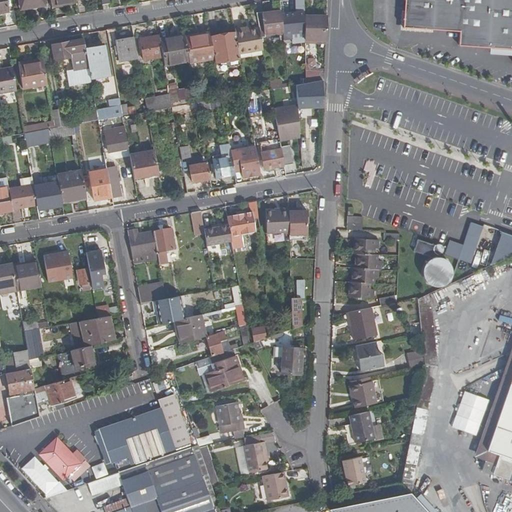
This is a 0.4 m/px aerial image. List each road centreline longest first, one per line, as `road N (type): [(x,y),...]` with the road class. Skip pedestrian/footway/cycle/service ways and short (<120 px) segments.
road 1 (unknown): [(511,282),(468,309),(451,334),(436,442),(460,511)]
road 2 (residential): [(330,179),(320,429)]
road 3 (residential): [(0,40),(223,0)]
road 4 (residential): [(330,179),(115,217)]
road 5 (residential): [(511,100),(349,47)]
road 6 (residential): [(115,217),(145,377)]
road 7 (residential): [(349,47),(338,71),(330,179)]
